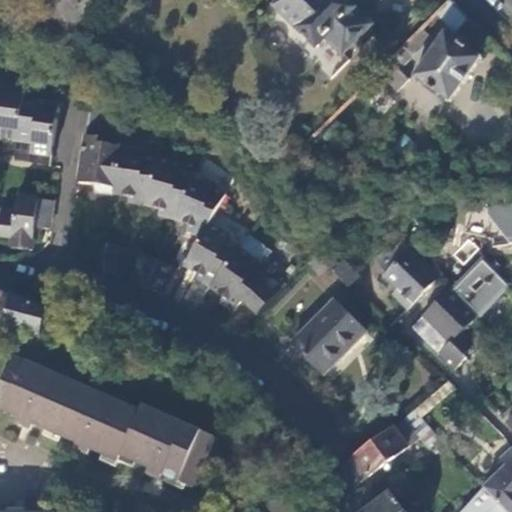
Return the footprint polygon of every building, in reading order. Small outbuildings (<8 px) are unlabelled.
[(60,0),(47,14),(68,34),(101,2),(102,0),(60,0)] [(322,40),(341,57),(371,26),(344,0),(281,0),(275,7),(317,46),(322,40)] [(469,17),(451,0),(449,0),(437,13),(456,31),(469,17)] [(445,33),(413,77),(449,102),(480,58),(445,33)] [(388,60),(377,71),(397,91),(408,80),(388,60)] [(51,155),(59,104),(32,99),(33,91),(0,85),(0,136),(16,140),(32,142),(30,152),(51,155)] [(110,145),(113,113),(89,102),(78,181),(94,185),(93,190),(114,193),(121,147),(110,145)] [(0,147),(15,150),(16,140),(0,136),(0,147)] [(50,165),(51,155),(30,152),(32,142),(16,140),(15,150),(13,159),(50,165)] [(143,150),(121,147),(114,193),(127,196),(129,196),(128,201),(146,204),(158,159),(143,156),(143,150)] [(160,212),(162,213),(175,219),(194,175),(179,169),(180,165),(158,159),(146,204),(148,205),(161,210),(160,212)] [(213,184),(194,175),(175,219),(187,224),(191,226),(189,231),(203,237),(210,224),(219,208),(226,196),(211,188),(213,184)] [(50,228),(54,202),(16,197),(15,205),(9,209),(3,208),(0,227),(0,234),(12,237),(11,245),(32,247),(35,226),(50,228)] [(511,242),(511,203),(486,208),(492,246),(511,242)] [(229,236),(210,224),(203,237),(187,265),(201,274),(182,303),(195,309),(212,287),(240,248),(227,239),(229,236)] [(250,235),(240,248),(258,263),(262,259),(268,258),(271,254),(250,235)] [(390,253),(385,249),(375,260),(387,272),(384,274),(397,288),(393,293),(400,300),(407,307),(412,303),(438,277),(423,262),(401,241),(390,253)] [(127,249),(107,243),(104,262),(103,270),(120,277),(127,249)] [(258,263),(240,248),(212,287),(225,296),(227,298),(224,303),(235,311),(243,300),(259,312),(279,290),(254,268),(258,263)] [(147,288),(158,262),(140,254),(129,281),(147,288)] [(511,288),(511,286),(482,256),(450,288),(449,289),(481,320),(511,288)] [(333,257),(326,264),(348,286),(350,284),(349,283),(357,275),(358,276),(359,275),(341,258),(338,261),(333,257)] [(173,268),(158,262),(147,288),(163,295),(173,268)] [(481,320),(449,289),(411,327),(458,373),(470,361),(468,359),(473,352),(461,339),(481,320)] [(4,325),(38,334),(46,308),(12,295),(4,325)] [(297,346),(329,377),(370,335),(338,303),(297,346)] [(160,479),(189,492),(213,440),(141,408),(139,412),(13,355),(0,383),(0,412),(20,421),(18,426),(23,429),(26,430),(30,432),(32,427),(77,447),(74,452),(81,455),(88,458),(90,453),(115,464),(117,460),(146,473),(144,477),(151,480),(158,483),(160,479)] [(447,381),(411,413),(418,420),(454,388),(447,381)] [(418,420),(411,413),(405,418),(420,438),(424,444),(436,453),(444,446),(418,420)] [(339,467),(347,492),(420,438),(405,418),(352,458),(339,467)] [(511,511),(511,448),(500,460),(506,465),(484,487),(509,511),(511,511)] [(509,511),(484,487),(461,511),(509,511)] [(391,492),(363,511),(405,511),(406,511),(391,492)]
